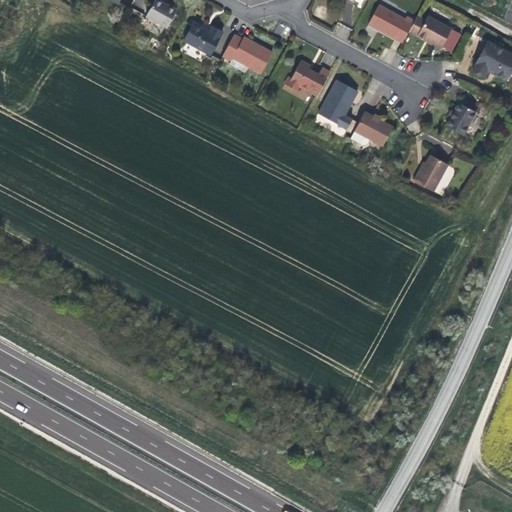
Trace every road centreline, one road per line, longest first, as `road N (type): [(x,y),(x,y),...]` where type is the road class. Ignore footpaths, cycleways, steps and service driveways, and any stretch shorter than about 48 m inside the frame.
road 1 (motorway): [(272,511),(0,360)]
road 2 (tertiary): [(381,511),(444,399),(511,242)]
road 3 (motorway): [(0,390),(217,511)]
road 4 (residential): [(295,12),(304,27),(413,90)]
